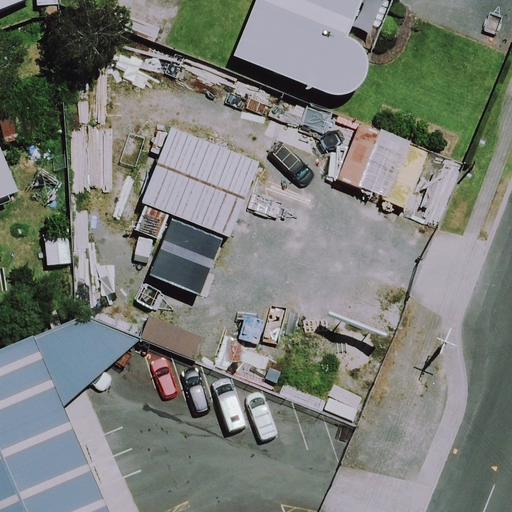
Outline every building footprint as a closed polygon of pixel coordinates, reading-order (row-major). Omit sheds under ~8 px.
[(0,0),(0,16),(23,7),(58,8),(57,0),(0,0)] [(175,0),(60,0),(59,15),(163,48),(175,0)] [(360,0),(229,0),(203,63),(313,110),(360,0)] [(102,69),(67,69),(66,120),(101,120),(102,69)] [(24,95),(0,103),(0,128),(8,150),(40,138),(24,95)] [(231,178),(149,143),(119,211),(202,246),(231,178)] [(0,205),(18,199),(0,154),(0,205)] [(232,295),(178,274),(163,312),(154,308),(144,335),(261,380),(293,297),(240,276),(232,295)] [(105,511),(37,351),(0,366),(0,511),(105,511)]
